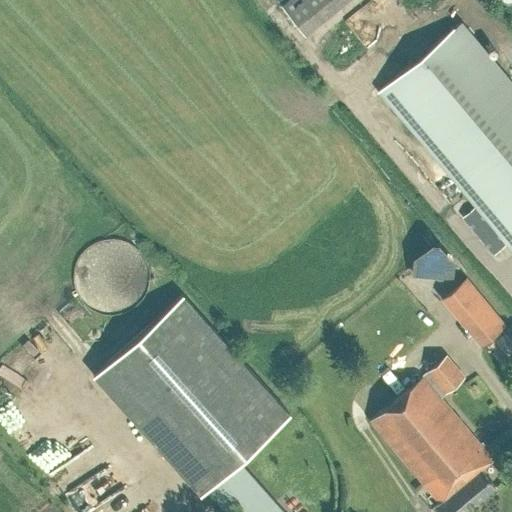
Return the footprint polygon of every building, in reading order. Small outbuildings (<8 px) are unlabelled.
[(285,0),(281,4),(301,29),(336,0),(285,0)] [(511,0),(495,0),(502,6),(511,10),(511,0)] [(511,87),(457,22),(379,87),(477,202),(461,215),(494,254),(508,241),(511,245),(511,87)] [(484,340),(504,323),(465,276),(445,292),(484,340)] [(205,487),(226,511),(284,511),(237,458),(289,412),(181,293),(92,373),(200,492),(205,487)] [(511,340),(503,330),(489,342),(503,359),(511,351),(511,340)] [(395,395),(478,499),(495,485),(481,468),(493,458),(440,395),(464,375),(447,354),(395,395)] [(438,511),(462,511),(478,499),(395,395),(368,416),(439,502),(434,506),(438,511)]
